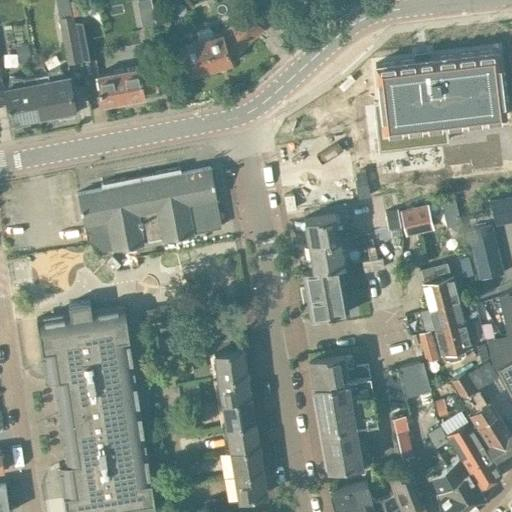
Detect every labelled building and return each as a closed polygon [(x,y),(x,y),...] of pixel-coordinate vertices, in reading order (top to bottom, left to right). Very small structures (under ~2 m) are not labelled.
[(274,16),(264,5),(257,12),(266,22),(274,16)] [(248,9),(223,31),(239,49),(263,27),(248,9)] [(79,62),(71,18),(58,21),(64,54),(66,56),(67,64),(79,62)] [(95,59),(89,28),(76,30),(82,61),(95,59)] [(231,56),(239,49),(223,31),(221,33),(212,36),(209,29),(198,33),(198,41),(180,47),(189,74),(217,65),(218,69),(226,66),(225,62),(232,60),(231,56)] [(30,60),(27,42),(14,44),(18,62),(30,60)] [(379,98),(373,98),(378,145),(445,138),(444,120),(503,114),(497,48),(375,60),(379,98)] [(140,71),(139,67),(96,76),(101,103),(103,102),(103,106),(115,104),(115,100),(144,94),(144,91),(157,88),(153,69),(140,71)] [(47,76),(35,78),(41,114),(57,111),(58,117),(74,114),(72,108),(74,108),(68,77),(64,78),(64,77),(57,68),(47,76)] [(7,89),(4,89),(10,120),(12,120),(13,124),(13,126),(29,123),(27,117),(41,114),(35,78),(22,80),(9,77),(7,89)] [(102,187),(77,192),(86,237),(102,249),(143,241),(143,239),(162,236),(162,237),(221,225),(210,166),(180,172),(179,167),(155,171),(152,174),(128,178),(124,177),(101,182),(102,187)] [(293,193),(283,194),(285,209),(295,208),(293,193)] [(511,221),(511,194),(490,199),(495,225),(511,221)] [(414,205),(399,208),(405,234),(420,231),(414,205)] [(401,226),(397,207),(385,209),(388,229),(401,226)] [(306,244),(337,238),(332,213),(302,219),(306,244)] [(492,223),(467,230),(479,278),(504,272),(492,223)] [(341,265),(337,238),(306,244),(311,270),(338,265),(341,265)] [(468,255),(458,257),(460,263),(462,263),(470,261),(468,255)] [(382,256),(361,259),(363,270),(383,266),(382,256)] [(465,276),(474,274),(470,261),(462,263),(465,276)] [(338,265),(311,270),(300,272),(303,287),(298,287),(301,305),(306,305),(309,319),(347,313),(338,265)] [(428,309),(458,301),(451,277),(422,285),(428,309)] [(511,306),(507,290),(494,295),(504,330),(484,338),(490,363),(511,399),(511,306)] [(475,305),(473,295),(464,297),(467,307),(475,305)] [(90,306),(89,297),(68,300),(70,312),(36,316),(44,380),(53,379),(64,460),(59,461),(66,511),(141,511),(154,510),(125,301),(90,306)] [(463,321),(458,301),(428,309),(434,329),(463,321)] [(177,318),(175,308),(142,313),(143,324),(177,318)] [(463,321),(434,329),(440,353),(442,361),(450,363),(458,361),(464,355),(462,347),(469,345),(473,344),(466,320),(463,321)] [(428,329),(419,331),(424,350),(433,348),(428,329)] [(215,375),(216,377),(245,372),(241,348),(212,353),(213,363),(192,366),(194,379),(215,375)] [(341,355),(309,361),(314,389),(369,379),(366,364),(353,366),(351,353),(341,355)] [(419,360),(399,366),(406,394),(431,388),(423,359),(419,360)] [(399,366),(387,369),(394,398),(396,398),(407,395),(406,394),(399,366)] [(464,371),(451,378),(461,397),(474,390),(464,371)] [(216,377),(220,402),(249,397),(245,372),(216,377)] [(369,379),(314,389),(321,432),(353,426),(376,422),(373,406),(350,410),(348,397),(371,393),(369,379)] [(195,381),(171,385),(173,396),(197,391),(195,381)] [(253,421),(249,397),(220,402),(224,426),(253,421)] [(439,397),(433,398),(436,417),(444,415),(439,397)] [(472,409),(467,412),(471,418),(476,427),(474,428),(493,459),(511,448),(511,429),(510,431),(490,398),(485,401),(472,409)] [(404,414),(392,417),(396,432),(407,429),(408,429),(404,414)] [(467,419),(445,432),(478,486),(500,473),(492,460),(467,419)] [(224,426),(228,450),(257,445),(253,421),(224,426)] [(353,426),(321,432),(328,471),(360,465),(353,426)] [(403,431),(402,431),(393,433),(399,459),(409,457),(403,431)] [(430,440),(424,445),(426,458),(437,450),(430,440)] [(228,450),(233,475),(262,470),(257,445),(228,450)] [(467,511),(482,499),(454,454),(448,457),(451,461),(444,465),(440,459),(423,470),(436,492),(434,493),(437,510),(438,511),(467,511)] [(406,469),(386,476),(390,485),(398,505),(401,511),(420,504),(410,476),(406,469)] [(266,494),(262,470),(233,475),(237,500),(266,494)] [(369,497),(363,480),(326,491),(332,511),(364,511),(361,499),(369,497)] [(0,511),(8,511),(9,511),(5,483),(0,483),(0,511)] [(387,497),(373,503),(375,511),(396,511),(395,506),(398,505),(390,485),(384,487),(387,497)] [(225,509),(223,497),(203,500),(205,511),(225,509)]
